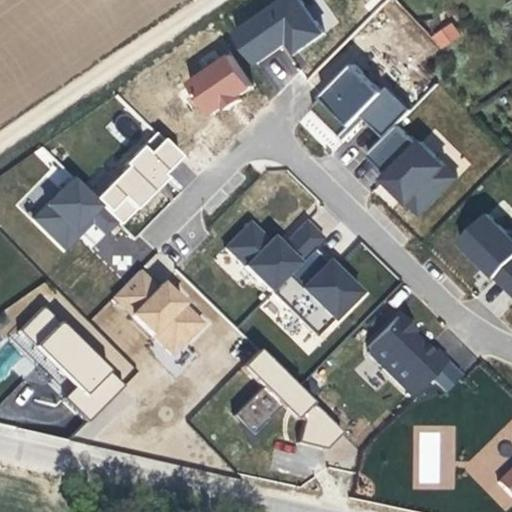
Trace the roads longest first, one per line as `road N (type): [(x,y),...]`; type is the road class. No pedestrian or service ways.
road 1 (residential): [(511,348),(481,334),(271,121),(172,225)]
road 2 (tertiary): [(321,511),(0,434)]
road 3 (residential): [(0,142),(211,0)]
